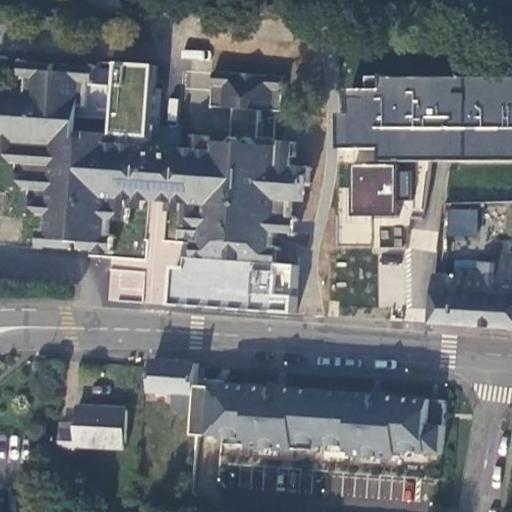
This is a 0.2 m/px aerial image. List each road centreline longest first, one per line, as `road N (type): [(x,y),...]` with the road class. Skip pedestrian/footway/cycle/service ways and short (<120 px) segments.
road 1 (residential): [(499,356),(196,333),(0,332)]
road 2 (unknown): [(274,466),(481,479)]
road 3 (residential): [(499,356),(477,511)]
